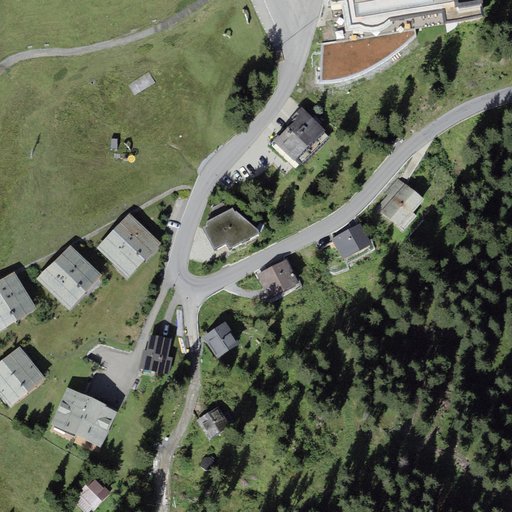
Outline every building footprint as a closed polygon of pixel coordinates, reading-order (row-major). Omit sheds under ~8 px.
[(340,0),(346,34),(444,21),(446,31),(457,29),(483,26),(479,0),(340,0)] [(329,141),(325,137),(302,114),(271,146),(294,168),(298,164),(302,168),(329,141)] [(412,212),(425,198),(396,179),(385,193),(388,195),(377,208),(403,231),(416,216),(412,212)] [(234,212),(233,208),(207,220),(206,225),(203,226),(214,249),(226,242),(229,248),(260,232),(258,229),(237,211),(234,212)] [(161,242),(129,213),(97,248),(129,277),(161,242)] [(343,259),(372,243),(361,222),(332,238),(343,259)] [(102,275),(70,245),(37,279),(68,309),(102,275)] [(287,259),(257,274),(269,297),(299,282),(287,259)] [(0,331),(37,308),(14,271),(0,280),(0,331)] [(240,342),(225,321),(203,336),(218,358),(240,342)] [(143,351),(139,368),(170,375),(173,358),(168,356),(172,338),(150,333),(147,352),(143,351)] [(0,394),(10,407),(46,378),(20,346),(0,362),(0,394)] [(118,410),(67,387),(50,424),(101,447),(118,410)] [(219,406),(196,420),(209,440),(231,426),(230,424),(223,414),(219,406)] [(223,414),(230,424),(235,420),(229,410),(223,414)] [(97,474),(78,492),(80,494),(73,500),(84,511),(88,511),(91,509),(92,510),(113,490),(97,474)]
